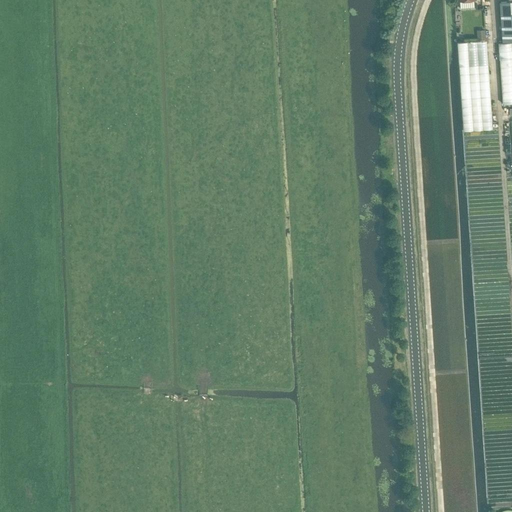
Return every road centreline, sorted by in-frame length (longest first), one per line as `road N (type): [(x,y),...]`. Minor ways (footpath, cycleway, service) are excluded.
road 1 (unclassified): [(423,511),(396,62),(410,0)]
road 2 (track): [(511,299),(493,3)]
